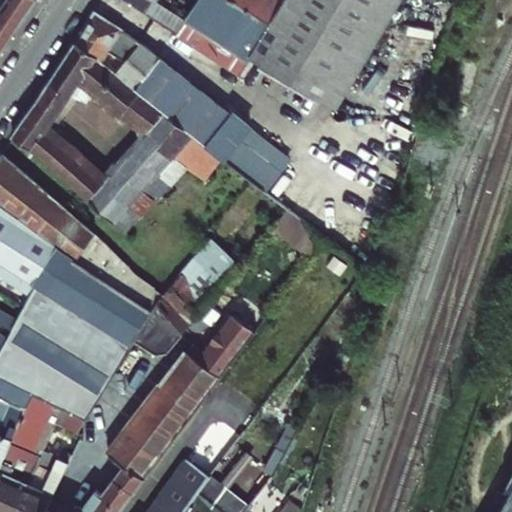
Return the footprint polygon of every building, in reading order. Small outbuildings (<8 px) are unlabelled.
[(0,0),(0,51),(1,52),(35,0),(0,0)] [(123,0),(146,14),(154,0),(123,0)] [(248,58),(249,56),(270,21),(238,0),(198,0),(186,19),(248,58)] [(238,0),(270,21),(282,0),(238,0)] [(282,0),(270,21),(249,56),(336,107),(399,0),(282,0)] [(92,16),(77,41),(131,86),(157,53),(142,42),(121,29),(121,28),(102,14),(92,16)] [(23,144),(127,234),(142,216),(130,205),(144,189),(156,200),(170,184),(160,176),(176,158),(186,166),(205,181),(224,157),(202,140),(172,118),(144,96),(131,86),(77,41),(13,137),(23,144)] [(166,61),(157,53),(131,86),(144,96),(166,61)] [(166,61),(144,96),(172,118),(195,85),(166,61)] [(226,110),(195,85),(172,118),(202,140),(226,110)] [(422,132),(406,176),(435,186),(450,142),(422,132)] [(35,285),(30,293),(24,306),(17,319),(12,329),(7,336),(0,349),(0,395),(26,408),(33,393),(86,418),(141,329),(154,309),(78,259),(95,231),(4,151),(0,158),(0,263),(27,280),(35,285)] [(170,184),(186,166),(176,158),(160,176),(170,184)] [(142,216),(156,200),(144,189),(130,205),(142,216)] [(273,228),(309,255),(323,236),(287,209),(273,228)] [(182,331),(241,262),(211,237),(163,295),(133,269),(95,231),(78,259),(154,309),(157,303),(182,331)] [(27,280),(0,263),(0,275),(22,288),(27,280)] [(27,280),(22,288),(30,293),(35,285),(27,280)] [(170,346),(182,331),(157,303),(154,309),(141,329),(160,346),(170,346)] [(0,321),(12,329),(17,319),(0,308),(0,321)] [(187,351),(220,376),(255,330),(232,313),(204,350),(194,342),(187,351)] [(125,463),(143,478),(144,476),(169,443),(194,410),(199,404),(220,376),(187,351),(186,350),(109,452),(125,463)] [(0,475),(0,511),(13,511),(44,448),(47,442),(56,422),(78,432),(86,418),(33,393),(26,408),(0,466),(0,468),(3,470),(0,475)] [(0,475),(3,470),(0,468),(0,466),(26,408),(0,395),(0,475)] [(194,410),(206,420),(212,413),(199,404),(194,410)] [(181,452),(206,420),(194,410),(169,443),(181,452)] [(47,442),(44,448),(61,457),(64,450),(47,442)] [(183,511),(188,505),(211,475),(181,452),(169,443),(144,476),(150,480),(159,469),(172,479),(146,511),(183,511)] [(52,496),(72,454),(64,450),(61,457),(44,448),(13,511),(45,511),(47,507),(52,496)] [(116,511),(143,478),(125,463),(102,493),(98,490),(82,510),(80,511),(57,511),(47,507),(45,511),(116,511)] [(188,505),(196,511),(211,511),(217,505),(226,511),(243,511),(249,505),(211,475),(188,505)] [(264,511),(280,491),(267,481),(250,503),(260,511),(264,511)] [(511,511),(511,489),(499,511),(511,511)] [(80,511),(82,510),(52,496),(47,507),(57,511),(80,511)] [(290,498),(279,511),(302,511),(304,509),(290,498)]
